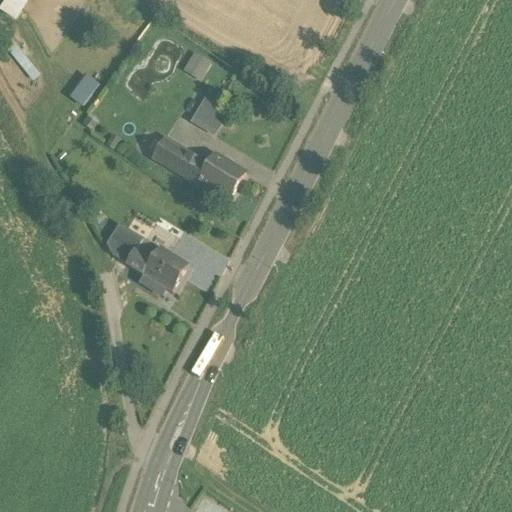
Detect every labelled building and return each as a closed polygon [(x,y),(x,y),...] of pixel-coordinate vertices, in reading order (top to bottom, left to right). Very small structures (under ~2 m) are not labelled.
[(9,0),(2,13),(21,24),(35,0),(9,0)] [(185,73),(202,82),(212,64),(194,55),(185,73)] [(71,100),(85,111),(103,88),(88,77),(71,100)] [(209,117),(219,94),(212,91),(199,123),(213,129),(216,120),(209,117)] [(175,151),(164,145),(153,162),(164,169),(175,151)] [(186,158),(175,151),(164,169),(175,176),(186,158)] [(208,171),(186,158),(175,176),(199,190),(200,188),(198,187),(208,171)] [(246,178),(215,159),(208,171),(198,187),(200,188),(230,206),(246,178)] [(161,253),(120,228),(107,249),(114,261),(128,269),(134,258),(142,263),(140,265),(146,269),(150,271),(161,253)] [(190,271),(161,253),(150,271),(146,269),(140,265),(142,263),(134,258),(128,269),(145,280),(144,280),(147,282),(143,288),(156,295),(159,289),(173,298),(190,271)]
